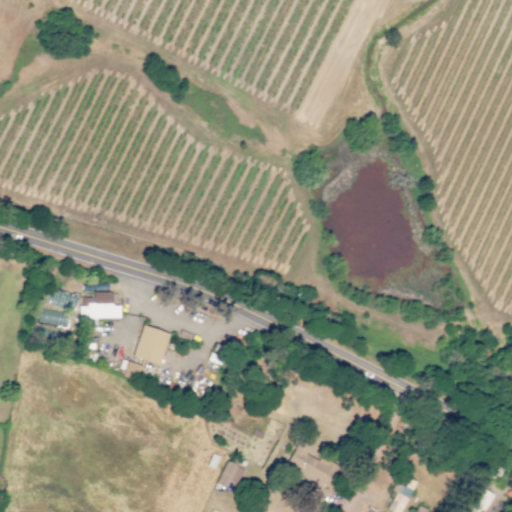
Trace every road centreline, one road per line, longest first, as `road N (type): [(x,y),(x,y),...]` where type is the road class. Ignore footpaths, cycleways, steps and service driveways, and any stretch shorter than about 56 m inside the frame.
road 1 (primary): [(511,447),(210,295),(0,229)]
road 2 (residential): [(352,511),(420,397)]
